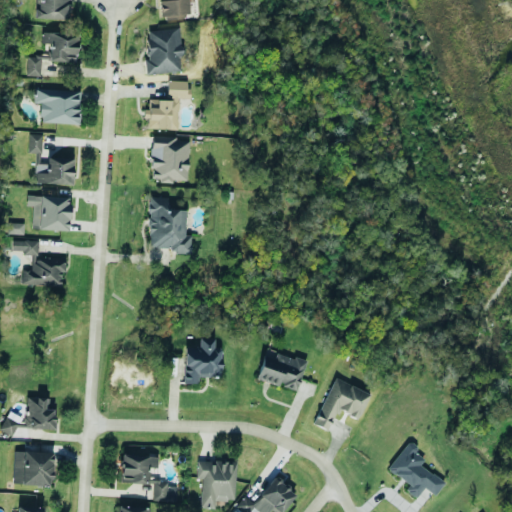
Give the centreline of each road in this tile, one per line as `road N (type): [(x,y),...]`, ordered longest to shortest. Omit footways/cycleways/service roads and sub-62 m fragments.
road 1 (residential): [(81,511),(113,0)]
road 2 (residential): [(87,425),(205,426),(280,439),(319,459),(351,511)]
